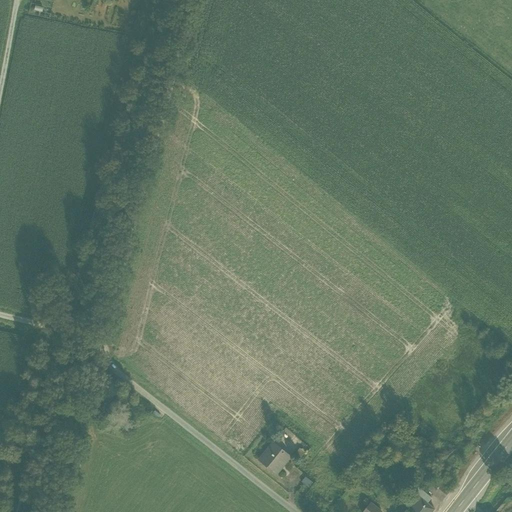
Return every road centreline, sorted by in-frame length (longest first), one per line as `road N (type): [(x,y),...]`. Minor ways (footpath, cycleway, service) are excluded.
road 1 (unclassified): [(297,511),(107,362),(103,341),(191,0)]
road 2 (unknown): [(181,38),(78,18),(83,0)]
